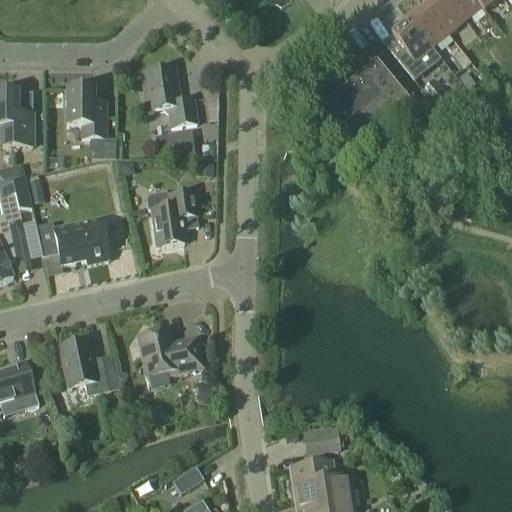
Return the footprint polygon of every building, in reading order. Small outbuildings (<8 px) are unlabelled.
[(467,25),(446,0),(431,0),(428,3),(431,7),(427,10),(450,38),(467,25)] [(446,0),(467,25),(483,12),(483,11),(474,0),(446,0)] [(503,1),(501,0),(474,0),(483,11),(483,12),(485,16),(503,1)] [(407,20),(433,52),(450,38),(427,10),(422,14),(419,10),(407,20)] [(433,52),(407,20),(395,30),(398,34),(393,38),(416,66),(433,52)] [(502,69),(511,60),(511,50),(508,46),(500,52),(496,48),(489,54),(502,69)] [(378,64),(319,112),(354,154),(412,106),(378,64)] [(135,82),(135,83),(142,82),(147,117),(164,114),(169,118),(171,133),(196,129),(192,104),(178,106),(173,72),(150,76),(147,80),(135,82)] [(66,94),(66,131),(82,131),(82,143),(104,143),(104,119),(105,107),(92,107),(92,94),(66,94)] [(16,118),(17,97),(0,96),(0,141),(2,141),(2,151),(32,152),(32,117),(31,117),(31,118),(16,118)] [(191,136),(169,139),(173,164),(195,164),(191,136)] [(199,167),(198,181),(213,182),(214,167),(199,167)] [(0,289),(13,284),(7,269),(17,265),(16,260),(28,257),(22,227),(21,228),(19,216),(31,213),(24,182),(0,187),(0,201),(0,203),(0,202),(0,208),(2,220),(0,223),(0,289)] [(39,184),(38,184),(27,186),(26,187),(31,210),(44,207),(39,184)] [(196,221),(193,197),(169,200),(165,197),(149,199),(146,204),(147,213),(152,217),(157,252),(184,248),(182,233),(198,231),(196,221)] [(35,232),(42,262),(58,259),(60,271),(86,265),(87,270),(108,265),(100,229),(80,234),(79,229),(54,235),(52,228),(35,232)] [(139,342),(137,343),(145,382),(169,377),(169,380),(203,373),(196,342),(171,348),(168,336),(165,336),(165,338),(157,340),(156,338),(154,339),(151,337),(141,339),(139,342)] [(58,352),(67,393),(84,389),(87,401),(110,396),(102,362),(101,362),(103,369),(92,371),(86,346),(58,352)] [(18,389),(13,374),(0,378),(0,408),(21,402),(25,414),(38,410),(30,384),(28,384),(29,386),(18,389)] [(306,461),(340,456),(336,432),(302,438),(306,461)] [(334,482),(331,465),(289,472),(295,511),(353,511),(353,510),(348,511),(344,481),(334,482)] [(195,472),(172,487),(180,500),(203,484),(195,472)]
